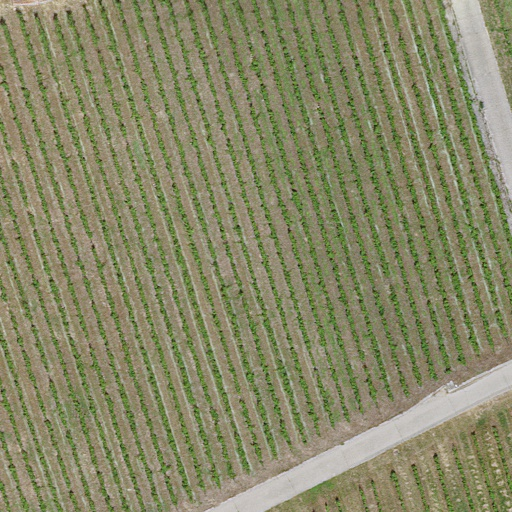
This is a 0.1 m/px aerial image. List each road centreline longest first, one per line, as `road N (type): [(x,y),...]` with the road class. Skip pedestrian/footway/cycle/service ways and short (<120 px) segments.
road 1 (track): [(511,376),(228,511)]
road 2 (track): [(463,0),(511,161)]
